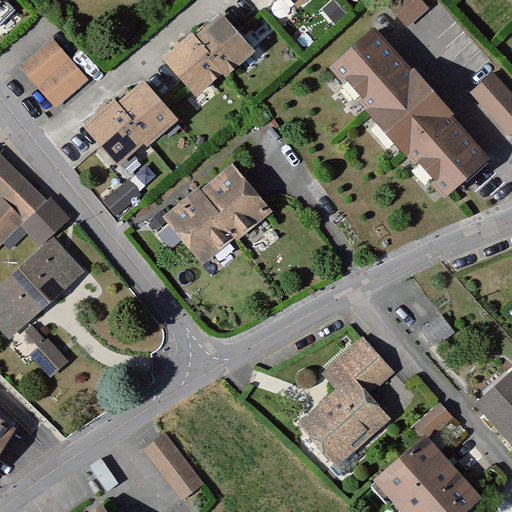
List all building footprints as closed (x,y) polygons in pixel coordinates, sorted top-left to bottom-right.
[(428,0),(394,0),(392,2),(410,22),(431,2),(428,0)] [(193,31),(162,59),(195,95),(221,72),(226,77),(255,51),(223,14),(198,36),(193,31)] [(372,26),(326,68),(445,199),(491,158),(372,26)] [(88,79),(52,37),(20,64),(56,106),(88,79)] [(511,78),(497,63),(469,89),(511,136),(511,78)] [(116,97),(85,125),(118,161),(144,137),(149,143),(178,116),(145,80),(121,102),(116,97)] [(0,247),(21,226),(51,197),(0,153),(0,247)] [(274,207),(237,161),(171,215),(209,261),(274,207)] [(51,197),(21,226),(38,246),(70,218),(51,197)] [(55,236),(0,283),(0,326),(9,336),(85,271),(55,236)] [(54,371),(71,356),(51,334),(34,349),(54,371)] [(397,369),(365,335),(324,373),(340,390),(303,425),(341,466),(397,414),(375,390),(397,369)] [(511,375),(480,404),(511,439),(511,375)] [(433,432),(456,412),(444,399),(421,418),(433,432)] [(0,455),(15,431),(0,421),(0,455)] [(145,446),(184,497),(207,479),(167,428),(145,446)] [(464,511),(481,497),(425,434),(373,480),(401,511),(464,511)]
